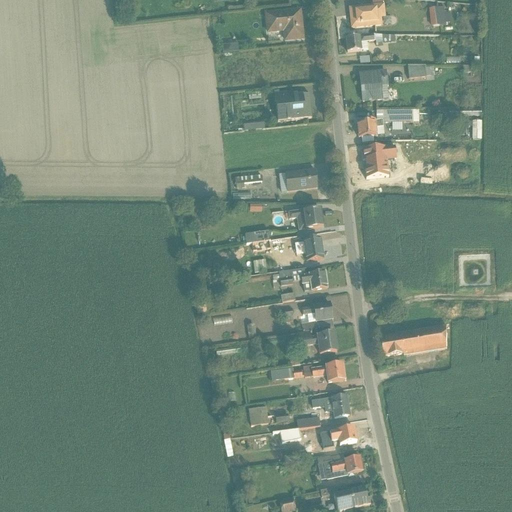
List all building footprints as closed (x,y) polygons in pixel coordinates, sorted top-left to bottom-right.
[(384,26),(382,3),(348,6),(349,28),(384,26)] [(282,41),(303,39),(300,8),(262,11),(264,35),(281,33),(282,41)] [(461,12),(447,11),(446,34),(461,34),(461,12)] [(374,50),(373,36),(344,38),(345,52),(374,50)] [(416,80),(434,80),(434,68),(416,68),(416,80)] [(361,101),(386,99),(384,70),(359,72),(361,101)] [(276,122),(309,119),(307,93),(274,97),(276,122)] [(357,138),(383,135),(381,120),(355,124),(357,138)] [(479,123),(479,143),(489,143),(489,123),(479,123)] [(359,169),(380,166),(378,150),(357,153),(359,169)] [(285,193),(315,189),(313,170),(283,174),(285,193)] [(269,178),(243,179),(243,188),(269,187),(269,178)] [(303,230),(322,228),(319,209),(301,211),(303,230)] [(272,245),(271,234),(253,237),(255,248),(272,245)] [(305,262),(322,259),(319,239),(301,241),(305,262)] [(309,291),(326,289),(324,271),(299,275),(300,285),(308,284),(309,291)] [(303,306),(303,298),(290,298),(290,305),(303,306)] [(313,323),(331,320),(328,305),(311,307),(313,323)] [(385,358),(446,347),(442,327),(381,338),(385,358)] [(318,356),(336,353),(332,333),(315,336),(318,356)] [(246,343),(221,346),(222,359),(228,358),(230,372),(239,371),(237,356),(247,355),(246,343)] [(325,384),(344,382),(341,365),(323,367),(325,384)] [(300,381),(311,380),(311,372),(300,373),(300,381)] [(297,373),(277,373),(277,382),(297,383),(297,373)] [(333,420),(349,417),(345,397),(329,400),(333,420)] [(275,426),(273,409),(255,411),(258,428),(275,426)] [(327,421),(316,422),(316,430),(327,429),(327,421)] [(338,446),(354,442),(352,429),(320,435),(322,442),(337,439),(338,446)] [(265,449),(266,437),(254,437),(253,448),(265,449)] [(230,442),(234,459),(241,458),(236,440),(230,442)] [(345,477),(362,473),(359,458),(342,461),(342,463),(329,466),(331,474),(344,471),(345,477)] [(335,511),(343,511),(366,507),(362,489),(332,496),(335,511)] [(300,501),(286,504),(288,511),(298,511),(302,511),(300,501)]
